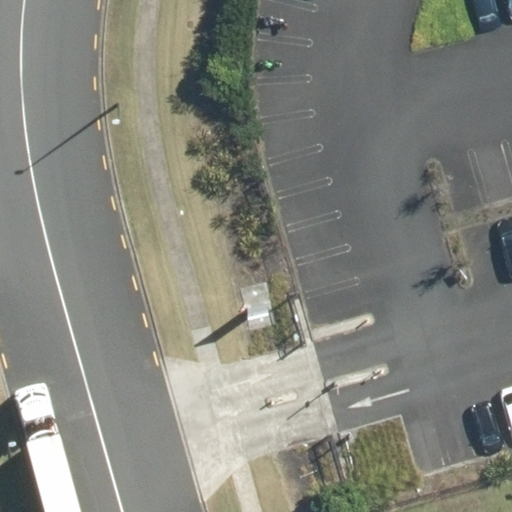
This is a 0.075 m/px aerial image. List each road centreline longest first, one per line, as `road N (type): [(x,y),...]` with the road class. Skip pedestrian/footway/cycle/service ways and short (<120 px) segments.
road 1 (unclassified): [(26,0),(27,147),(124,511)]
road 2 (unknown): [(104,435),(435,358)]
